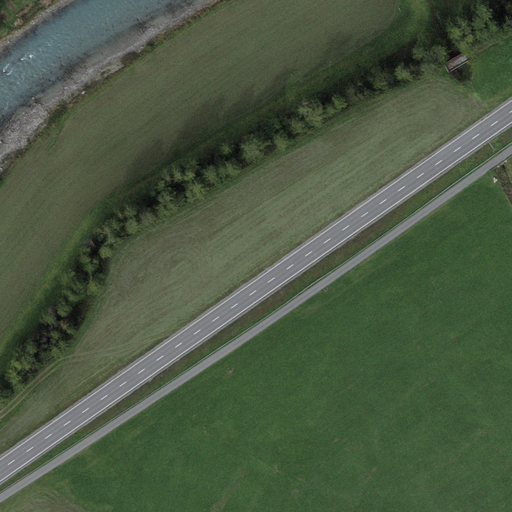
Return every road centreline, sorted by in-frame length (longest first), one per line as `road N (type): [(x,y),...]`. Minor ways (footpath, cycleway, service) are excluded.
road 1 (track): [(0,416),(78,339),(126,247),(311,137),(511,33)]
road 2 (primary): [(511,110),(0,471)]
